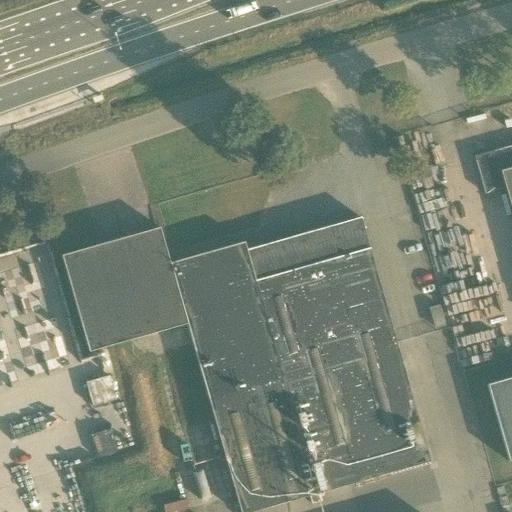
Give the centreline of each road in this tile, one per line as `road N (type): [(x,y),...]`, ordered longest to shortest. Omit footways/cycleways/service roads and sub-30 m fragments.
road 1 (unclassified): [(511,16),(280,78),(0,180)]
road 2 (primary): [(0,103),(299,0)]
road 3 (primary): [(160,0),(0,54)]
